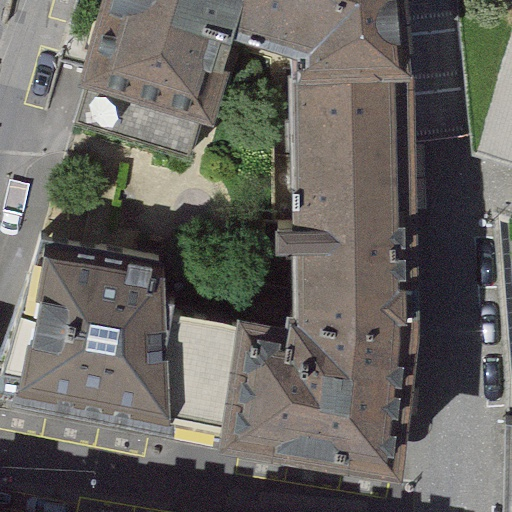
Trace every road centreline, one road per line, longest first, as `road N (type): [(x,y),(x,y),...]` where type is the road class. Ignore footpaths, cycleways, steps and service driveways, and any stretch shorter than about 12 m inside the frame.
road 1 (residential): [(439,129),(461,511)]
road 2 (residential): [(276,511),(0,466)]
